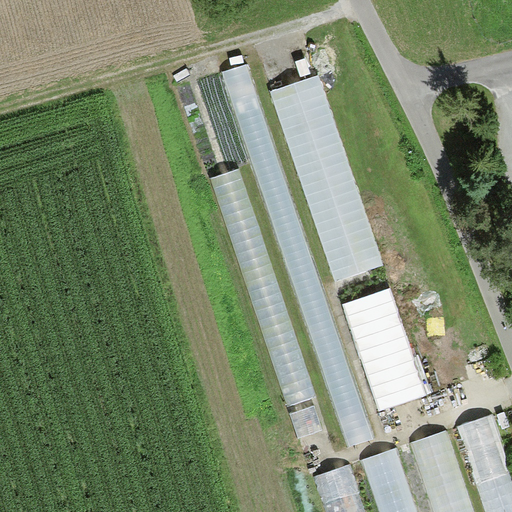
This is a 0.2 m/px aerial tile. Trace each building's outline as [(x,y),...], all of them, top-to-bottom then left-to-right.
[(244,70),(218,79),(347,447),(372,438),(244,70)] [(275,89),(334,283),(385,267),(326,74),(275,89)] [(238,175),(209,184),(286,411),(313,401),(238,175)] [(388,299),(344,314),(381,420),(424,405),(388,299)] [(325,432),(320,412),(296,418),(301,438),(325,432)] [(511,511),(511,484),(491,422),(456,433),(483,511),(511,511)] [(470,511),(445,436),(408,448),(430,511),(470,511)] [(413,511),(394,454),(359,466),(374,511),(413,511)] [(362,511),(349,470),(310,482),(320,511),(362,511)]
